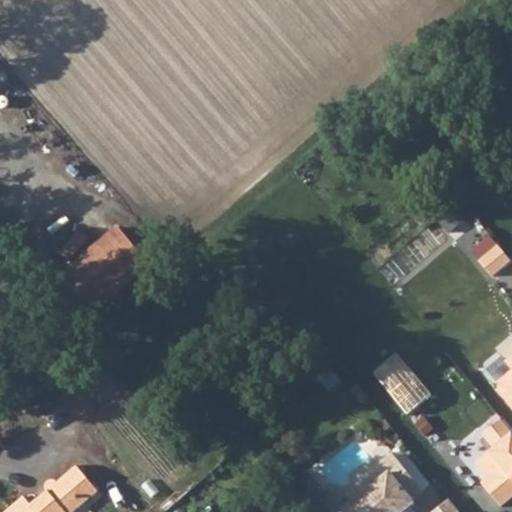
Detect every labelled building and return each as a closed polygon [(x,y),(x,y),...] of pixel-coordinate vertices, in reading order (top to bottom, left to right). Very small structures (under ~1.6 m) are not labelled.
[(118,228),(49,285),(83,325),(151,267),(118,228)] [(492,277),(511,261),(499,245),(480,261),(492,277)] [(511,357),(507,362),(511,368),(511,370),(500,381),(499,391),(511,406),(511,357)] [(511,429),(501,417),(483,433),(494,447),(477,462),(489,476),(482,482),(501,505),(511,495),(511,429)] [(326,507),(329,511),(400,511),(414,502),(411,499),(422,489),(393,453),(380,463),(388,472),(346,507),(338,497),(326,507)] [(74,511),(99,491),(77,464),(58,482),(57,480),(55,480),(53,479),(50,479),(48,480),(47,481),(46,483),(46,485),(46,487),(47,490),(32,504),(25,495),(4,511),(74,511)] [(459,511),(449,498),(430,511),(459,511)]
